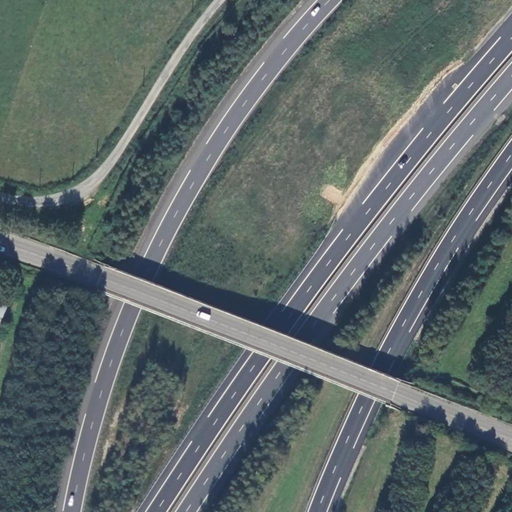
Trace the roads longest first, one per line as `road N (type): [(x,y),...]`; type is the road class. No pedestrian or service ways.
road 1 (motorway): [(511,41),(323,273),(159,511)]
road 2 (motorway): [(333,0),(232,123),(161,246),(98,404),(72,511)]
road 3 (primary): [(511,439),(0,242)]
road 4 (motorway): [(189,511),(345,285),(511,80)]
road 5 (motorway): [(318,511),(414,304),(511,157)]
road 6 (unclassified): [(220,0),(84,189),(56,201),(0,196)]
